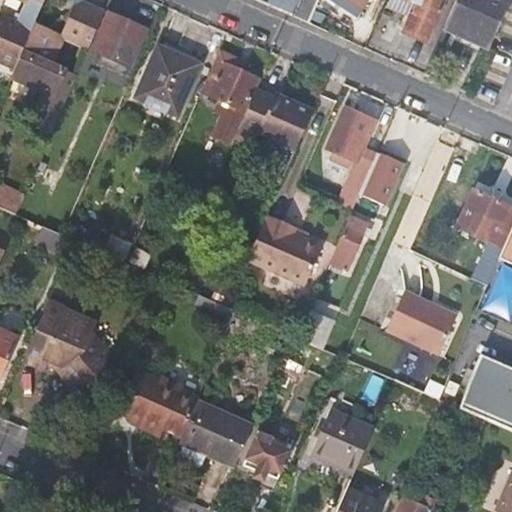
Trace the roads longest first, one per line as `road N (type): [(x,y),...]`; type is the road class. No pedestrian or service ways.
road 1 (residential): [(202,0),(511,134)]
road 2 (residential): [(149,511),(0,446)]
